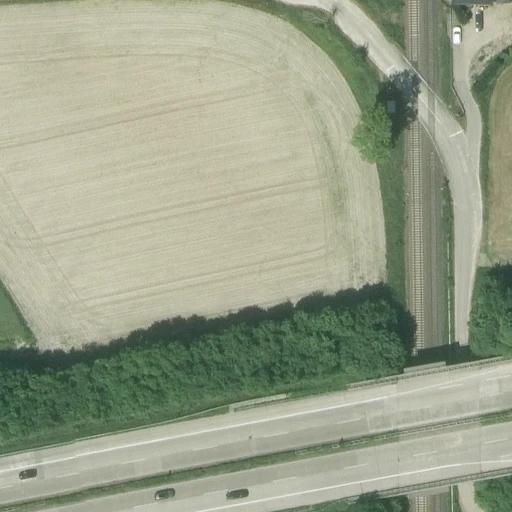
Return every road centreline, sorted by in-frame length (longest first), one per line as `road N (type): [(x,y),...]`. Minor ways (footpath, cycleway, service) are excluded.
road 1 (unclassified): [(314,0),(392,66),(445,131),(460,175),(467,213),(465,488),(476,511)]
road 2 (motorway): [(511,395),(0,492)]
road 3 (motorway): [(139,511),(511,442)]
